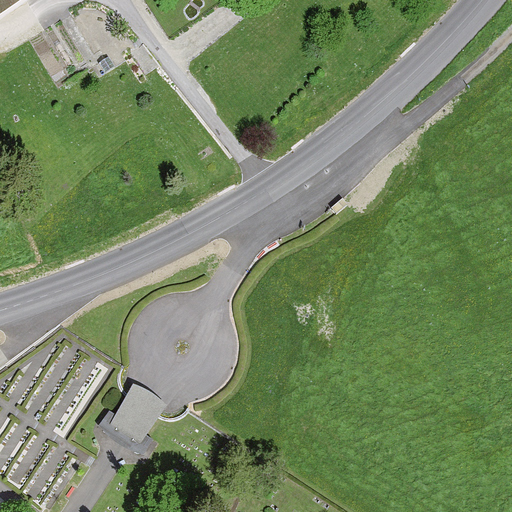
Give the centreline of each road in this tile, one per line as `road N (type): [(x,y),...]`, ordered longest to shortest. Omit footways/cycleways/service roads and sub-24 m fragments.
road 1 (secondary): [(353,123),(200,224),(105,271),(0,308)]
road 2 (unclassified): [(372,149),(511,33)]
road 3 (secondary): [(483,0),(353,123)]
